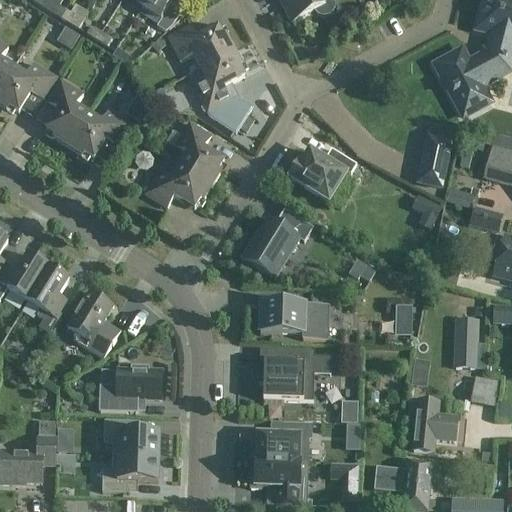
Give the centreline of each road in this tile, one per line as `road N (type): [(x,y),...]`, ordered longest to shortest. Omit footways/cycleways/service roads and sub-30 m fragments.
road 1 (residential): [(198,511),(201,357),(182,295)]
road 2 (residential): [(182,295),(0,178)]
road 3 (residential): [(182,295),(290,110)]
road 4 (residential): [(290,110),(441,22),(447,0)]
road 5 (residential): [(238,0),(290,110)]
